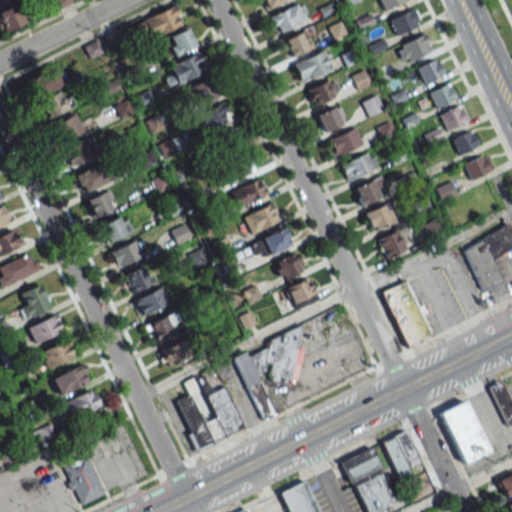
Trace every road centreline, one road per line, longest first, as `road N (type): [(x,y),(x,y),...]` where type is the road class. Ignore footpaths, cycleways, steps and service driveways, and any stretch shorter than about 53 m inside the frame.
road 1 (residential): [(462,511),(213,0)]
road 2 (residential): [(191,511),(0,118)]
road 3 (secondary): [(511,336),(156,511)]
road 4 (residential): [(0,63),(126,0)]
